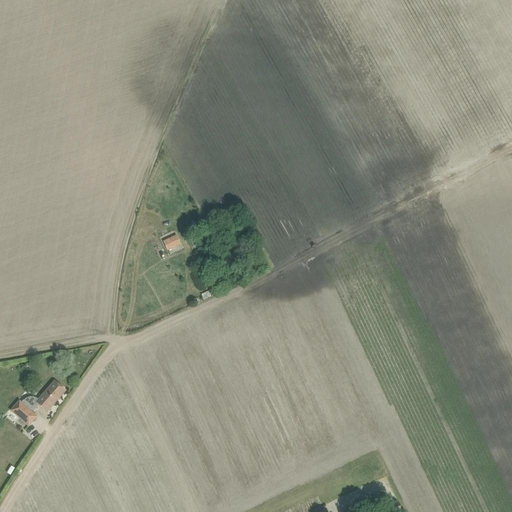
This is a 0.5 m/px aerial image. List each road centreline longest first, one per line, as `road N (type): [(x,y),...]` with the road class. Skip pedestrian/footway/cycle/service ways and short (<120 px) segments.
road 1 (track): [(122,335),(245,289),(511,148)]
road 2 (track): [(222,0),(137,216),(122,335)]
road 3 (track): [(122,335),(62,411),(5,511)]
road 4 (track): [(0,354),(122,335)]
